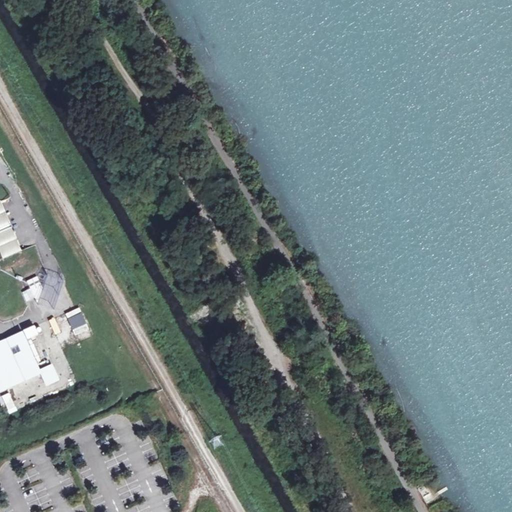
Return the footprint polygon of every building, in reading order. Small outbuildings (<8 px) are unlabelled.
[(0,229),(11,225),(1,203),(1,202),(0,201),(0,229)] [(0,250),(3,259),(21,252),(12,229),(0,233),(0,250)] [(26,282),(37,305),(40,298),(42,290),(36,277),(26,282)] [(47,277),(42,290),(40,298),(55,303),(62,282),(47,277)] [(55,303),(40,298),(37,305),(53,310),(55,303)] [(79,308),(64,314),(74,337),(89,331),(79,308)] [(64,315),(50,319),(56,339),(70,335),(64,315)] [(35,327),(0,343),(0,392),(1,395),(42,376),(47,387),(59,381),(51,364),(41,369),(28,343),(40,338),(35,327)] [(17,411),(10,394),(2,398),(10,415),(17,411)] [(423,498),(425,497),(429,495),(424,486),(420,488),(418,489),(423,498)]
